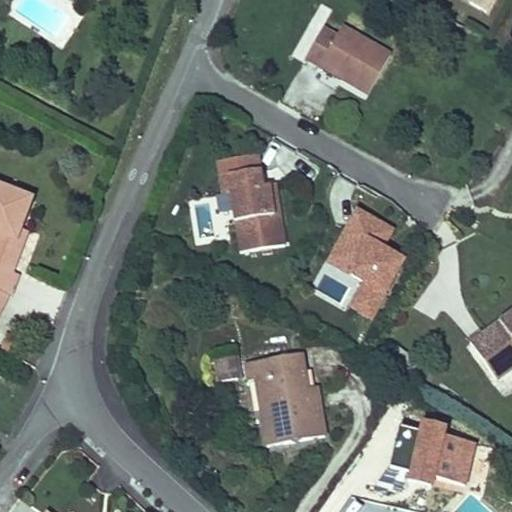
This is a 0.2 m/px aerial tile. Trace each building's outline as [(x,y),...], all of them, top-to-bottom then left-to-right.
[(468,0),(466,4),(493,17),(501,0),(468,0)] [(303,58),(316,65),(321,57),(345,71),(340,79),(369,96),(392,55),(340,26),(336,34),(321,25),(303,58)] [(321,57),(316,65),(340,79),(345,71),(321,57)] [(211,154),(214,169),(254,163),(252,149),(211,154)] [(226,186),(229,216),(233,249),(279,241),(276,208),(267,210),(263,181),(257,181),(254,163),(214,169),(216,188),(226,186)] [(183,188),(200,186),(198,164),(180,165),(183,188)] [(267,210),(276,208),(272,180),(263,181),(267,210)] [(220,217),(229,216),(226,186),(216,188),(220,217)] [(0,291),(4,293),(10,273),(6,271),(15,241),(8,239),(13,225),(22,196),(0,188),(0,291)] [(370,308),(400,252),(378,240),(389,222),(355,203),(337,236),(358,248),(349,265),(363,273),(350,297),(370,308)] [(8,239),(15,241),(19,228),(13,225),(8,239)] [(349,265),(358,248),(337,236),(327,253),(349,265)] [(0,313),(0,348),(10,354),(26,322),(3,310),(0,313)] [(490,382),(511,367),(511,313),(465,342),(490,382)] [(259,435),(318,428),(315,394),(298,397),(296,376),(290,351),(237,357),(239,377),(250,375),(259,435)] [(298,397),(315,394),(311,375),(296,376),(298,397)]
